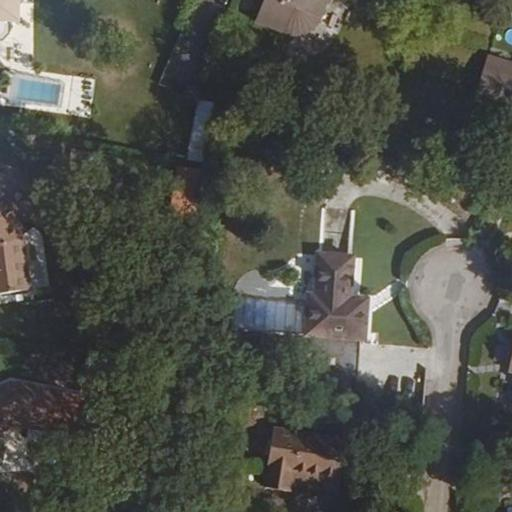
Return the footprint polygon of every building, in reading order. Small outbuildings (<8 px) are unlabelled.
[(0,0),(0,41),(2,42),(9,34),(8,22),(18,22),(18,0),(0,0)] [(263,0),(255,21),(282,33),(284,34),(292,35),(298,35),(305,33),(310,30),(316,24),(327,0),(263,0)] [(511,103),(511,67),(486,59),(476,93),(511,103)] [(472,183),(490,188),(495,170),(477,165),(472,183)] [(0,207),(0,291),(29,288),(22,236),(0,207)] [(350,296),(352,257),(319,254),(316,294),(316,302),(309,301),(306,336),(364,339),(366,305),(349,304),(350,296)] [(349,304),(366,305),(367,297),(350,296),(349,304)] [(162,396),(146,370),(122,386),(138,412),(162,396)] [(0,388),(0,431),(18,424),(50,431),(56,403),(58,391),(13,383),(0,388)] [(56,403),(50,431),(48,442),(55,450),(68,453),(77,407),(56,403)] [(337,489),(345,440),(273,429),(267,467),(268,468),(265,488),(289,492),(291,482),(292,472),(305,473),(303,484),(302,488),(331,493),(337,489)] [(305,473),(292,472),(291,482),(303,484),(305,473)]
